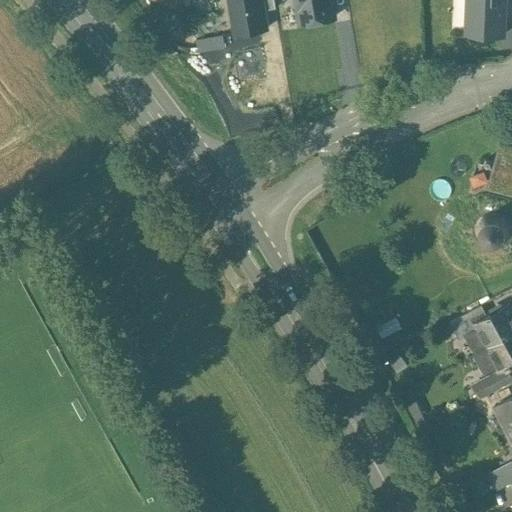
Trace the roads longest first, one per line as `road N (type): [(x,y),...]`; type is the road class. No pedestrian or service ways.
road 1 (secondary): [(401,511),(349,409),(225,205)]
road 2 (residential): [(225,205),(399,113),(511,81)]
road 3 (secondary): [(225,205),(64,0)]
